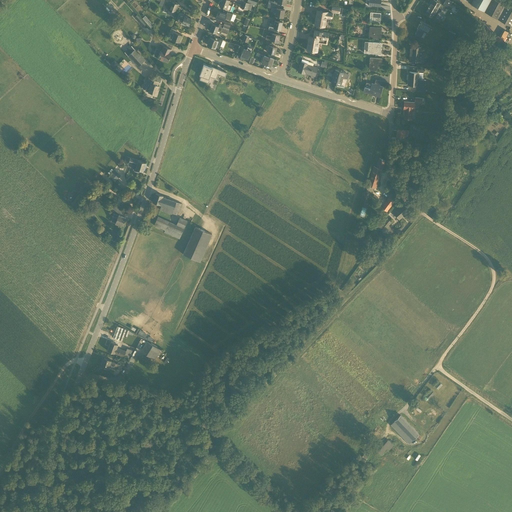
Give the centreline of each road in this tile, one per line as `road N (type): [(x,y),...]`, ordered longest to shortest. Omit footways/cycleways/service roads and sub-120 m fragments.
road 1 (tertiary): [(51,511),(61,431),(192,47)]
road 2 (track): [(208,433),(218,432),(313,337),(421,213),(490,262)]
road 3 (track): [(490,262),(490,291),(436,366)]
